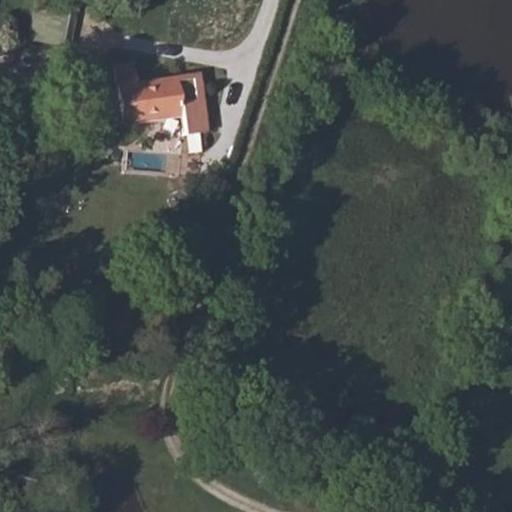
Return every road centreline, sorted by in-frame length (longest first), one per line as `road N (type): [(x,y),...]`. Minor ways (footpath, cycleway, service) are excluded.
road 1 (residential): [(281,0),(173,355)]
road 2 (unknown): [(267,47),(95,25)]
